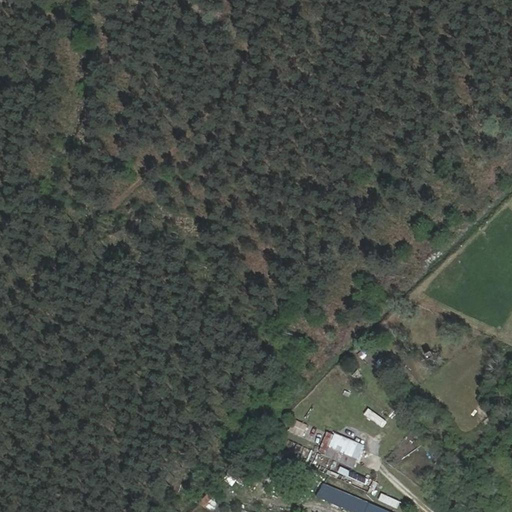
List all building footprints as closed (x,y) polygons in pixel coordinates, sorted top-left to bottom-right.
[(382,428),(387,420),(370,408),(365,415),(382,428)] [(308,433),(307,423),(300,424),(301,434),(308,433)] [(320,453),(336,459),(338,451),(360,459),(365,444),(328,431),(320,453)] [(410,442),(390,457),(406,478),(426,463),(410,442)] [(318,498),(356,511),(368,511),(372,501),(323,484),(318,498)]
